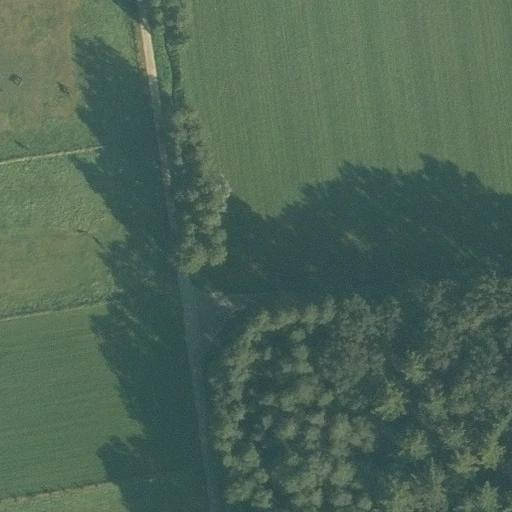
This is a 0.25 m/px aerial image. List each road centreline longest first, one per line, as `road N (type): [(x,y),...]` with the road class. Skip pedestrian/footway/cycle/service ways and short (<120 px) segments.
road 1 (track): [(184,305),(511,280)]
road 2 (track): [(140,0),(184,305)]
road 3 (track): [(215,511),(184,305)]
